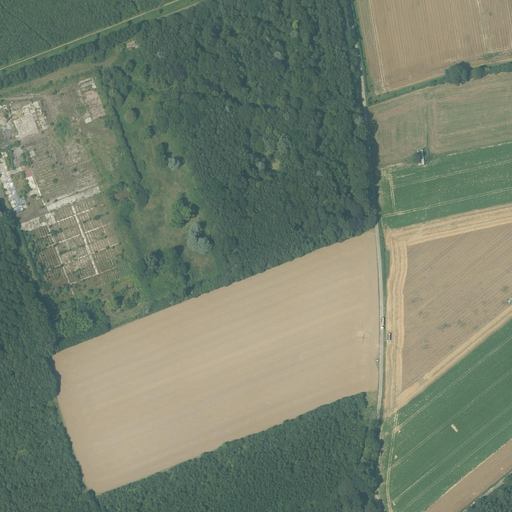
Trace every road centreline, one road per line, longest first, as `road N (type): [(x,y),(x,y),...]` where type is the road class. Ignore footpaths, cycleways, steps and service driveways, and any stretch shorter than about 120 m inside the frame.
road 1 (track): [(364,511),(381,334),(364,109)]
road 2 (track): [(0,80),(206,0)]
road 3 (unknown): [(0,69),(178,0)]
